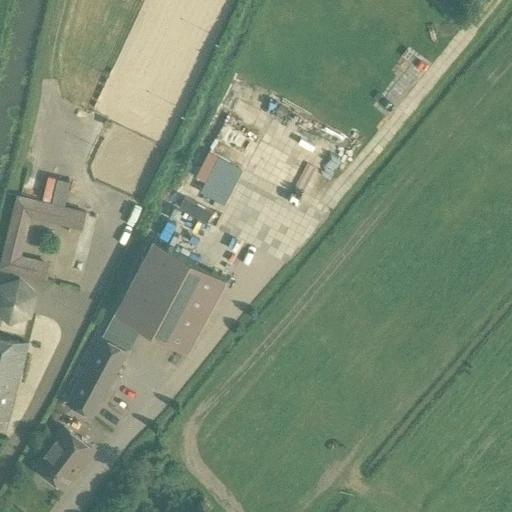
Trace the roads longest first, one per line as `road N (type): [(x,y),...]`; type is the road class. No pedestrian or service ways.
road 1 (track): [(511,49),(183,434),(229,511)]
road 2 (track): [(0,477),(34,420),(112,234),(47,84),(68,0)]
